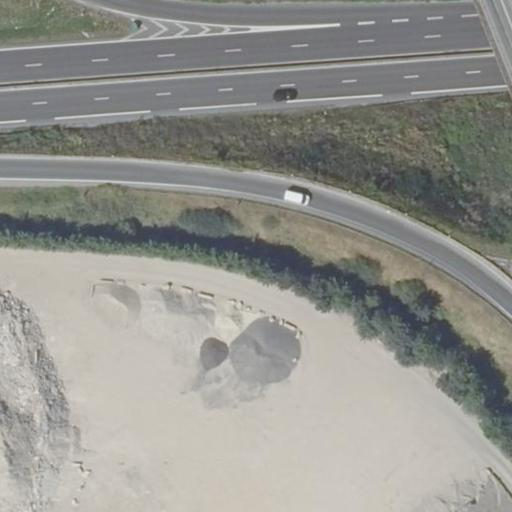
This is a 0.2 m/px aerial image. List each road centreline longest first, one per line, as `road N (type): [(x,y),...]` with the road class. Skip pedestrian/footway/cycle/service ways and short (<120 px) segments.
road 1 (trunk): [(0,168),(155,173),(267,189),(423,242),(511,306)]
road 2 (trunk): [(0,108),(511,71)]
road 3 (trunk): [(475,33),(0,69)]
road 4 (trunk): [(475,33),(415,11),(259,16),(117,0)]
